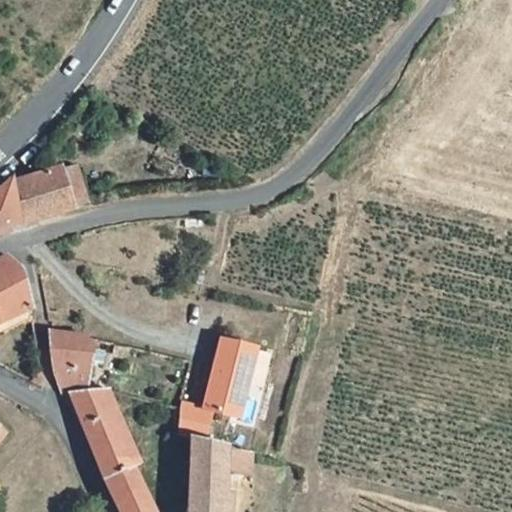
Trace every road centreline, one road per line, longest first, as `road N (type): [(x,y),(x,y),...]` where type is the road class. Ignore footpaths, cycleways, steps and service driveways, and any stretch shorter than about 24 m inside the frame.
road 1 (unclassified): [(0,253),(76,224),(254,197),(283,184),(310,164),(438,0)]
road 2 (tertiary): [(123,0),(53,95),(0,145)]
road 3 (unclassified): [(0,384),(60,419),(101,511)]
